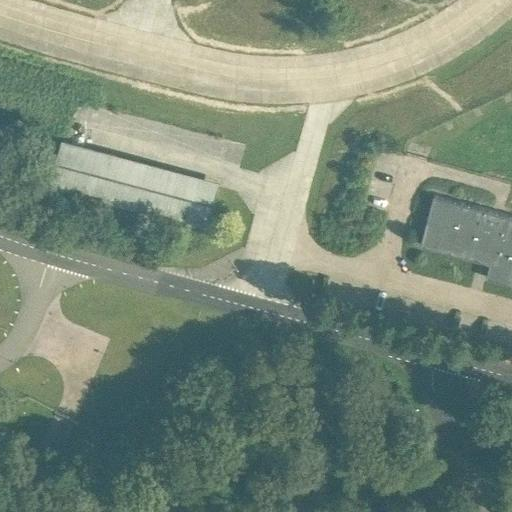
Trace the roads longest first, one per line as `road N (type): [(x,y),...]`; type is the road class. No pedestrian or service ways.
road 1 (unclassified): [(0,236),(511,377)]
road 2 (unknown): [(0,9),(234,77),(325,83),(371,77),(418,58),(491,0)]
road 3 (unknown): [(21,337),(62,364),(70,408),(44,454),(0,493)]
